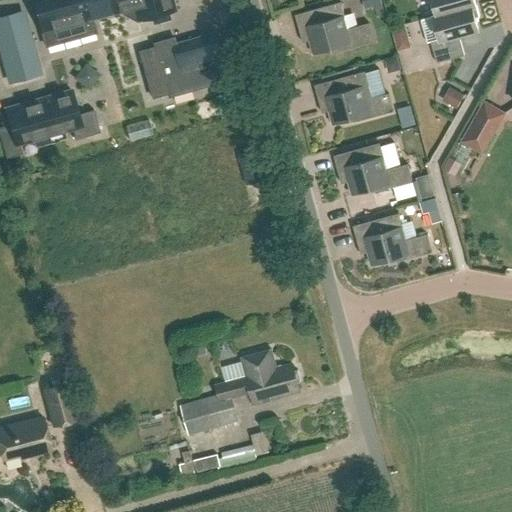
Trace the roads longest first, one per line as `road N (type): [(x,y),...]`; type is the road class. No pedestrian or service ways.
road 1 (residential): [(338,318),(250,0)]
road 2 (unclassified): [(391,511),(338,318)]
road 3 (residential): [(511,290),(464,281),(338,318)]
